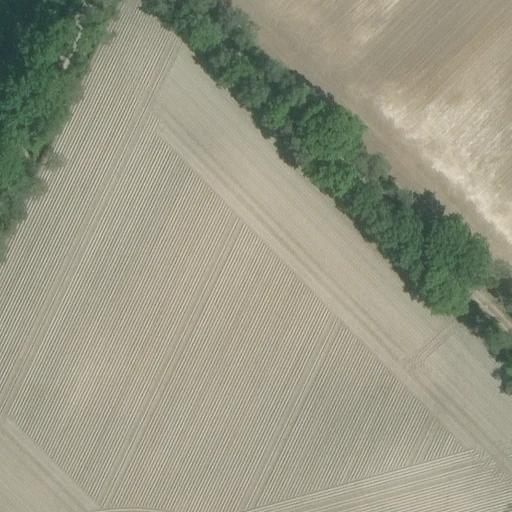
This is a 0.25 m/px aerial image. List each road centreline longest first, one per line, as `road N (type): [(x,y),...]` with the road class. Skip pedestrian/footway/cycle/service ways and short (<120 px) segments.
road 1 (track): [(186,0),(511,341)]
road 2 (track): [(90,0),(0,190)]
